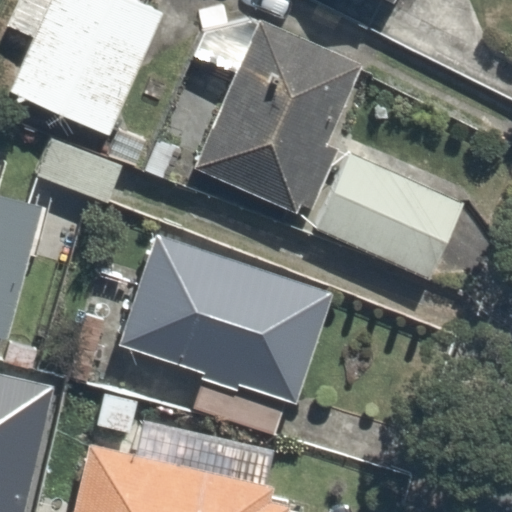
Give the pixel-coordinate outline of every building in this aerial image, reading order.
[(30,0),(0,81),(0,85),(105,125),(151,0),(30,0)] [(234,20),(177,171),(293,214),(325,128),(350,63),(234,20)] [(112,152),(33,124),(19,164),(98,192),(112,152)] [(458,179),(325,128),(293,214),(289,226),(422,276),(458,179)] [(0,285),(22,190),(0,184),(0,285)] [(313,272),(144,212),(102,328),(271,388),(313,272)] [(37,369),(0,358),(0,394),(27,402),(37,369)] [(65,511),(286,511),(292,490),(84,438),(65,511)] [(0,511),(18,511),(25,473),(0,468),(0,511)]
